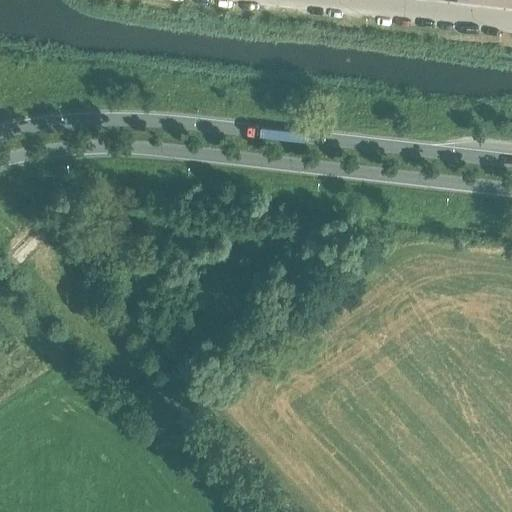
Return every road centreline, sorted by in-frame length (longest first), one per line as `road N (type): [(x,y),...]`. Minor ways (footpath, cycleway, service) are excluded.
road 1 (secondary): [(0,162),(136,149),(511,192)]
road 2 (secondary): [(511,160),(132,120),(0,134)]
road 3 (unclassified): [(271,511),(29,256)]
road 4 (residential): [(356,511),(371,368),(511,383)]
road 5 (unclassified): [(312,0),(511,21)]
